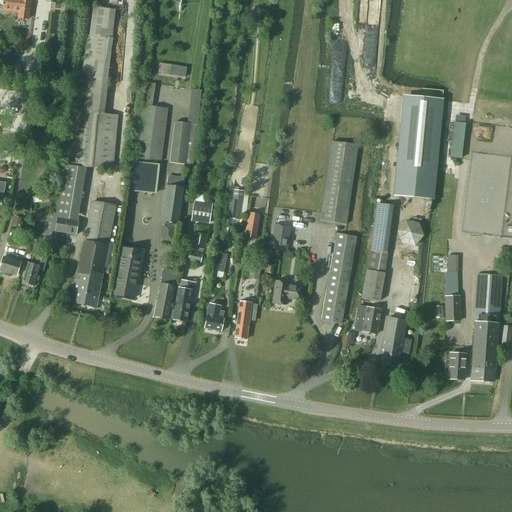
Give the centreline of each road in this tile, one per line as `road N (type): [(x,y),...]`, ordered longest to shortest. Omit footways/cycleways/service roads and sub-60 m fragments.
road 1 (tertiary): [(0,327),(112,364),(284,403),(409,423),(511,427)]
road 2 (track): [(468,111),(391,107),(359,93),(341,0)]
